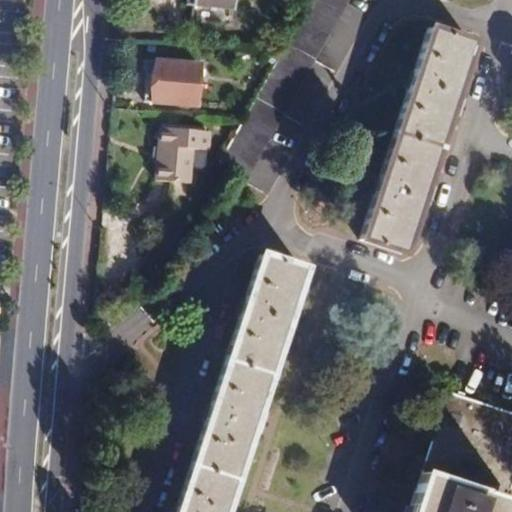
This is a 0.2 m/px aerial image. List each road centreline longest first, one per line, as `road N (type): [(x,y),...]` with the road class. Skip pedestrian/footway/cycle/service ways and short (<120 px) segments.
road 1 (secondary): [(57,0),(18,511)]
road 2 (secondary): [(61,392),(90,0)]
road 3 (residential): [(496,39),(391,4),(250,235)]
road 4 (residential): [(142,511),(226,256)]
road 5 (residential): [(339,511),(412,294)]
road 6 (residential): [(226,256),(61,392)]
road 7 (residential): [(250,235),(412,294)]
road 8 (residential): [(412,294),(463,138)]
road 9 (secondary): [(48,511),(61,392)]
